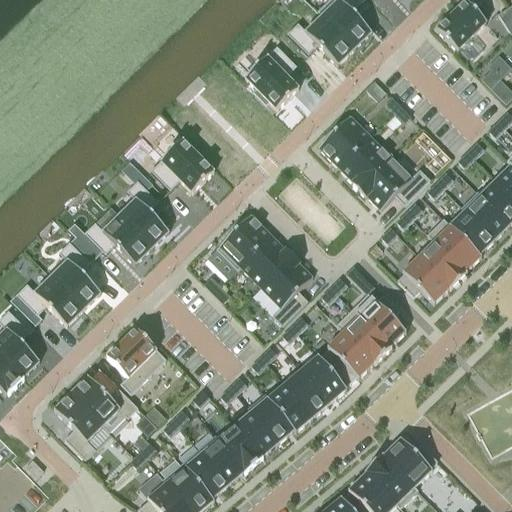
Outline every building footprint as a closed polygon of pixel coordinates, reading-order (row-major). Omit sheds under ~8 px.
[(331,0),(333,1),(317,16),(321,21),(354,54),(371,37),(351,17),(360,8),(352,0),(331,0)] [(464,5),(435,34),(457,55),(459,53),(471,64),(482,53),(471,42),(486,27),(464,5)] [(511,40),(511,39),(511,17),(509,12),(498,19),(511,40)] [(297,29),(287,39),(307,60),(317,51),(337,71),(354,54),(321,21),(306,37),(297,29)] [(266,62),(244,83),(256,95),(254,97),(265,109),(268,106),(276,115),(298,94),(285,82),(295,72),(276,52),(266,62)] [(489,93),(499,83),(490,74),(480,84),(489,93)] [(511,101),(511,97),(507,93),(498,102),(505,108),(511,101)] [(384,110),(393,119),(401,112),(391,102),(384,110)] [(410,122),(401,112),(393,119),(403,129),(410,122)] [(511,121),(507,117),(497,126),(504,133),(511,125),(511,121)] [(318,152),(339,173),(370,142),(349,121),(334,136),(331,134),(321,144),(324,146),(318,152)] [(495,143),(504,133),(497,126),(488,136),(495,143)] [(390,163),(370,142),(339,173),(352,186),(351,187),(358,195),(390,163)] [(160,166),(150,176),(169,196),(179,186),(192,198),(213,177),(205,169),(207,166),(196,155),(193,157),(182,145),(160,166)] [(476,147),(467,157),(474,164),(483,154),(476,147)] [(464,173),(474,164),(467,157),(457,166),(464,173)] [(410,183),(390,163),(358,195),(365,202),(366,201),(380,215),(394,201),(404,210),(429,185),(419,174),(410,183)] [(509,171),(495,185),(511,202),(511,171),(510,170),(509,171)] [(445,177),(436,187),(443,194),(452,185),(445,177)] [(509,230),(511,226),(511,202),(495,185),(480,200),(509,230)] [(135,205),(119,221),(151,254),(168,237),(148,217),(158,207),(146,195),(137,186),(135,189),(127,197),(135,205)] [(433,203),(443,194),(436,187),(426,196),(433,203)] [(493,245),(509,230),(480,200),(477,196),(460,213),(463,216),(464,216),(493,245)] [(415,208),(405,217),(412,224),(422,215),(415,208)] [(479,259),(493,245),(464,216),(463,216),(449,230),(449,231),(478,261),(479,259)] [(403,234),(412,224),(405,217),(396,227),(403,234)] [(216,254),(208,263),(228,283),(236,275),(237,276),(241,272),(240,272),(271,241),(250,220),(244,225),(242,223),(232,233),(234,235),(215,254),(216,254)] [(95,228),(84,238),(105,259),(114,250),(134,270),(151,254),(119,221),(103,237),(95,228)] [(426,240),(433,247),(433,246),(464,277),(465,276),(479,262),(480,262),(481,261),(479,259),(478,261),(449,231),(449,230),(443,223),(426,240)] [(390,232),(380,242),(387,249),(397,240),(390,232)] [(271,241),(240,272),(241,272),(260,292),(292,260),(285,253),(284,254),(271,241)] [(466,278),(465,276),(464,277),(433,246),(433,247),(418,261),(449,292),(448,293),(450,294),(466,278)] [(67,267),(51,282),(83,315),(100,298),(80,278),(90,269),(69,248),(58,258),(67,267)] [(292,260),(260,292),(280,312),(271,321),(282,331),(307,306),(298,297),(312,282),(298,269),(300,267),(292,260)] [(434,307),(448,293),(449,292),(418,261),(403,276),(402,277),(403,278),(397,285),(413,302),(420,295),(433,309),(434,308),(434,307)] [(16,300),(9,306),(34,332),(41,325),(37,321),(46,312),(66,332),(83,315),(51,282),(35,298),(26,290),(16,300)] [(211,282),(203,289),(213,298),(220,291),(211,282)] [(339,283),(330,292),(337,299),(346,290),(339,283)] [(220,291),(213,298),(222,308),(229,301),(220,291)] [(330,292),(320,302),(327,309),(337,299),(330,292)] [(367,298),(351,314),(389,352),(390,351),(404,337),(405,336),(392,323),(399,316),(382,299),(376,306),(367,298)] [(351,314),(335,330),(342,337),(343,336),(374,367),(373,368),(374,369),(391,353),(390,351),(389,352),(351,314)] [(0,329),(6,335),(0,341),(0,361),(22,384),(23,383),(39,367),(19,346),(28,337),(8,316),(0,323),(0,329)] [(300,322),(291,331),(298,338),(307,329),(300,322)] [(291,331),(281,340),(288,348),(298,338),(291,331)] [(135,333),(106,362),(126,382),(120,389),(130,399),(165,364),(156,355),(135,333)] [(319,362),(318,363),(331,378),(343,367),(357,381),(356,382),(358,383),(359,383),(359,382),(373,368),(374,367),(343,336),(342,337),(328,351),(327,351),(326,352),(328,353),(319,362)] [(269,352),(260,362),(267,369),(276,359),(269,352)] [(317,361),(300,375),(328,409),(345,395),(346,394),(345,393),(356,382),(357,381),(343,367),(331,378),(318,363),(319,362),(317,360),(316,361),(317,361)] [(0,395),(5,400),(7,398),(8,399),(24,384),(23,383),(22,384),(0,361),(0,395)] [(260,362),(250,371),(257,378),(267,369),(260,362)] [(300,375),(284,389),(312,422),(328,409),(300,375)] [(87,382),(71,398),(102,430),(102,431),(108,438),(125,421),(127,423),(137,413),(117,392),(107,401),(87,381),(86,382),(87,382)] [(239,383),(229,392),(236,399),(246,390),(239,383)] [(268,402),(267,403),(294,434),(293,435),(295,437),(296,436),(312,422),(284,389),(268,402)] [(229,392),(220,401),(227,409),(236,399),(229,392)] [(202,395),(192,405),(199,412),(209,402),(202,395)] [(54,414),(53,415),(73,435),(64,444),(84,465),(95,455),(110,440),(108,438),(102,431),(102,430),(71,398),(55,414),(54,414)] [(265,398),(247,413),(250,417),(251,417),(277,448),(293,435),(294,434),(267,403),(268,402),(265,398)] [(153,411),(145,419),(157,430),(164,422),(153,411)] [(181,416),(172,425),(179,432),(189,423),(181,416)] [(250,417),(234,430),(261,462),(277,448),(251,417),(250,417)] [(144,420),(135,429),(147,442),(156,433),(144,420)] [(172,425),(162,434),(169,441),(179,432),(172,425)] [(218,444),(244,476),(243,477),(244,478),(246,477),(263,463),(261,462),(234,430),(218,444)] [(141,440),(134,446),(142,454),(149,448),(141,440)] [(214,441),(198,454),(228,490),(243,477),(244,476),(218,444),(215,440),(214,441)] [(383,460),(382,461),(413,492),(414,491),(430,475),(430,476),(431,475),(430,473),(437,466),(420,449),(413,456),(400,443),(399,444),(383,460)] [(142,454),(139,457),(146,464),(156,455),(149,448),(142,454)] [(198,454),(181,468),(211,504),(212,503),(228,490),(198,454)] [(139,457),(130,466),(137,474),(146,464),(139,457)] [(382,459),(363,477),(365,478),(396,509),(396,510),(397,511),(400,511),(417,495),(414,491),(413,492),(382,461),(383,460),(382,459)] [(181,468),(162,484),(165,488),(166,488),(186,511),(205,511),(212,506),(213,506),(214,505),(212,503),(211,504),(181,468)] [(340,502),(339,502),(339,503),(347,511),(361,511),(364,510),(365,511),(393,511),(396,510),(396,509),(365,478),(349,495),(348,494),(347,495),(349,497),(342,504),(340,502)] [(148,505),(140,511),(186,511),(166,488),(165,488),(148,503),(148,502),(147,503),(148,505)] [(347,511),(339,503),(328,511),(365,511),(364,510),(361,511),(347,511)]
